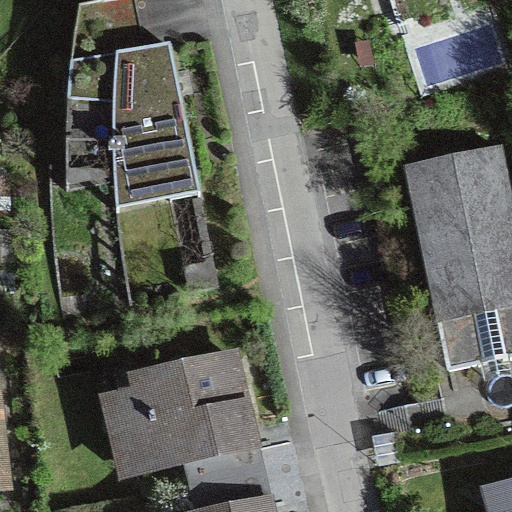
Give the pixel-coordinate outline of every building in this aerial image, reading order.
[(130,0),(59,0),(57,203),(108,192),(120,320),(214,298),(166,52),(139,46),(130,0)] [(511,209),(501,154),(398,174),(437,378),(511,363),(511,209)] [(2,341),(0,341),(0,503),(11,503),(2,341)] [(264,462),(241,357),(131,381),(135,399),(109,405),(128,492),(264,462)] [(511,511),(511,489),(471,499),(474,511),(511,511)]
